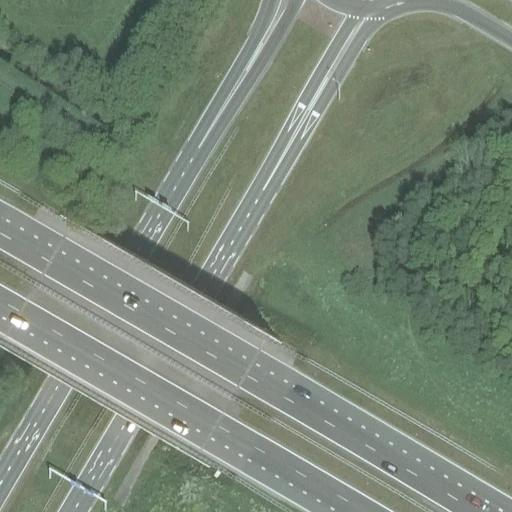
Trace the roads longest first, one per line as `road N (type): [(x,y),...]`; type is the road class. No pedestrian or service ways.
road 1 (trunk): [(475,511),(0,234)]
road 2 (primary): [(255,52),(0,483)]
road 3 (primary): [(73,511),(315,98)]
road 4 (trunk): [(0,301),(364,511)]
